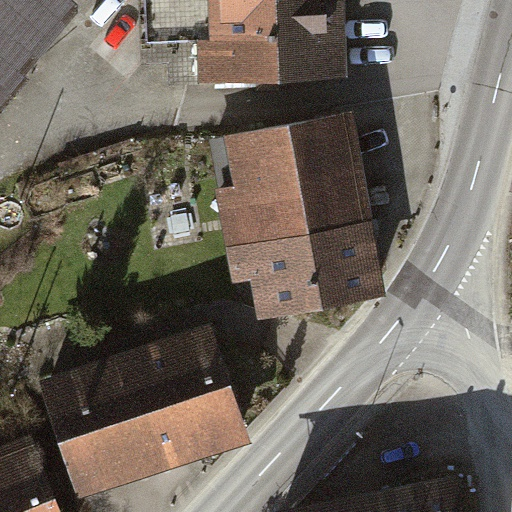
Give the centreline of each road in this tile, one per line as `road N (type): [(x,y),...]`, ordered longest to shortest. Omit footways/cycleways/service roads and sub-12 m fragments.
road 1 (residential): [(65,114),(181,113),(503,66)]
road 2 (secondary): [(228,511),(428,281)]
road 3 (residential): [(428,281),(473,345),(502,456),(506,511)]
road 4 (secondary): [(428,281),(481,161),(503,66)]
